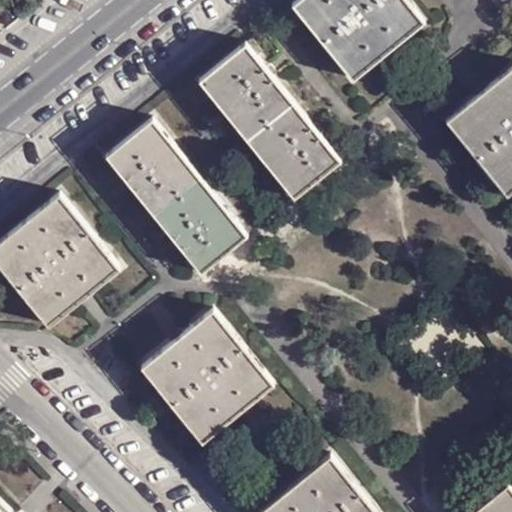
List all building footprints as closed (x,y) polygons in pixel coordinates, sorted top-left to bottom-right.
[(355,76),(426,18),(411,0),(294,0),(294,1),(355,76)] [(247,40),(258,53),(263,49),(252,36),(247,40)] [(247,134),(295,98),(258,53),(247,40),(247,38),(200,77),(247,134)] [(509,193),(511,190),(511,67),(448,119),(509,193)] [(331,142),(295,98),(247,134),(295,194),(342,156),(341,155),(331,142)] [(155,210),(202,173),(154,114),(107,151),(108,153),(119,166),(155,210)] [(335,139),(331,142),(341,155),(346,151),(335,139)] [(119,166),(108,153),(103,157),(114,169),(119,166)] [(250,232),(202,173),(155,210),(191,256),(201,268),(202,270),(250,232)] [(0,261),(49,323),(122,265),(61,189),(0,237),(0,261)] [(197,271),(201,268),(191,256),(187,259),(197,271)] [(203,438),(275,380),(214,304),(142,362),(203,438)] [(263,511),(381,511),(331,450),(260,508),(263,511)] [(511,511),(511,485),(509,481),(471,511),(511,511)] [(0,511),(16,511),(0,496),(0,511)]
